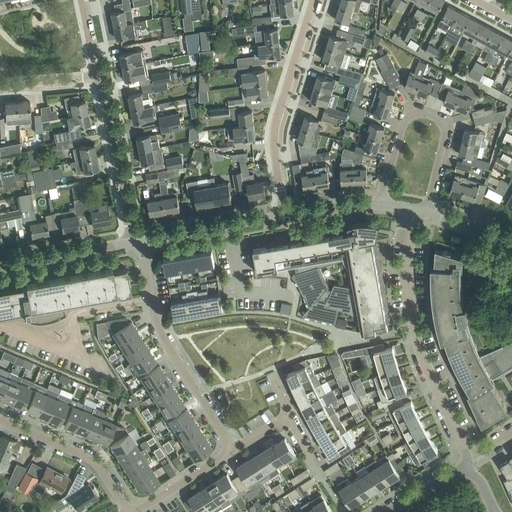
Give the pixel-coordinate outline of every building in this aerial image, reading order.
[(180,0),(182,14),(192,12),(190,0),(180,0)] [(199,0),(190,0),(192,12),(196,12),(201,12),(200,5),(199,0)] [(270,3),(271,16),(272,17),(281,15),(281,16),(294,14),(293,0),(271,3),(270,3)] [(341,0),(339,7),(350,11),(353,11),(359,13),(363,1),(362,0),(363,0),(370,2),(370,0),(341,0)] [(394,0),(391,5),(392,6),(390,9),(395,12),(397,9),(401,0),(394,0)] [(402,0),(401,0),(397,9),(402,12),(407,3),(402,0)] [(430,0),(427,6),(438,12),(443,3),(444,0),(430,0)] [(262,5),(253,6),(253,15),(254,15),(257,15),(263,14),(262,5)] [(441,19),(438,26),(448,31),(449,32),(460,12),(448,5),(441,19)] [(339,7),(335,19),(349,24),(353,11),(350,11),(339,7)] [(115,26),(134,22),(132,9),(125,10),(112,13),(115,26)] [(419,20),(424,12),(418,9),(413,17),(419,20)] [(424,12),(419,20),(425,24),(429,15),(424,12)] [(448,34),(445,39),(451,42),(453,37),(459,40),(464,31),(471,18),(460,12),(449,32),(448,34)] [(172,16),(163,17),(165,36),(175,35),(172,16)] [(257,18),(253,18),(254,25),(272,23),(272,17),(271,16),(257,18)] [(471,18),(464,31),(475,37),(482,24),(471,18)] [(115,26),(115,28),(113,29),(114,33),(116,32),(117,40),(130,37),(138,35),(137,29),(147,27),(146,20),(134,22),(115,26)] [(228,20),(226,23),(226,26),(229,28),(232,28),(234,25),(234,22),(231,20),(228,20)] [(380,22),(379,32),(383,34),(388,26),(380,22)] [(351,24),(349,32),(364,37),(366,31),(361,29),(362,28),(351,24)] [(401,38),(408,41),(415,28),(408,24),(401,38)] [(482,24),(475,37),(486,43),(493,30),(482,24)] [(254,25),(232,28),(233,36),(251,34),(251,36),(255,36),(255,31),(257,31),(256,25),(254,25)] [(255,36),(256,44),(266,43),(280,42),(278,28),(257,31),(255,31),(255,36)] [(199,31),(202,49),(210,48),(208,30),(199,31)] [(486,43),(483,48),(488,51),(484,60),(489,63),(504,36),(493,30),(486,43)] [(364,37),(349,32),(348,32),(348,33),(347,39),(344,39),(330,35),(326,48),(345,53),(347,46),(350,47),(352,46),(354,44),(356,42),(364,44),(366,37),(364,37)] [(377,46),(382,38),(375,35),(373,40),(377,46)] [(511,39),(504,36),(489,63),(495,66),(500,57),(499,57),(502,51),(508,55),(511,47),(511,39)] [(415,50),(419,44),(410,39),(407,45),(415,50)] [(466,39),(461,48),(467,51),(472,42),(467,40),(466,39)] [(159,40),(143,43),(144,50),(160,47),(159,40)] [(256,45),(258,58),(281,55),(280,42),(260,44),(256,45)] [(472,42),(467,51),(473,54),(477,45),(472,42)] [(437,53),(439,50),(429,44),(425,51),(435,57),(437,53)] [(347,68),(351,56),(345,54),(345,53),(326,48),(323,60),(327,61),(336,64),(337,63),(339,63),(338,65),(347,68)] [(381,48),(377,50),(381,56),(396,85),(403,82),(388,53),(385,54),(381,48)] [(143,50),(120,54),(123,68),(146,63),(143,50)] [(239,67),(243,66),(252,65),(257,65),(256,58),(256,56),(238,59),(238,62),(239,67)] [(391,88),(396,85),(381,56),(376,59),(382,70),(381,71),(391,88)] [(126,81),(140,78),(149,77),(146,63),(123,68),(126,81)] [(244,74),(240,74),(242,86),(248,86),(248,85),(267,83),(267,82),(268,81),(268,76),(266,75),(265,69),(253,71),(252,65),(243,66),(244,74)] [(336,73),(340,74),(360,81),(362,73),(347,68),(338,65),(336,73)] [(229,76),(244,74),(243,66),(239,67),(228,68),(229,72),(229,76)] [(463,80),(467,74),(458,69),(457,70),(454,76),(463,80)] [(476,70),(472,77),(479,81),(483,74),(476,70)] [(420,81),(422,76),(410,71),(410,72),(404,87),(417,92),(420,81)] [(168,72),(151,75),(153,83),(164,81),(168,80),(169,80),(168,72)] [(340,74),(338,81),(352,85),(348,98),(354,100),(360,81),(340,74)] [(314,88),(332,94),(332,93),(336,80),(325,76),(324,77),(318,75),(314,88)] [(428,97),(429,94),(434,83),(429,81),(430,79),(422,76),(420,81),(417,92),(428,97)] [(356,95),(362,97),(367,82),(361,80),(356,95)] [(167,81),(153,84),(154,92),(168,89),(167,81)] [(436,97),(441,83),(436,81),(431,95),(436,97)] [(441,83),(436,97),(444,100),(450,85),(442,82),(441,83)] [(249,93),(248,93),(248,98),(248,99),(255,98),(268,97),(267,83),(248,85),(248,86),(249,93)] [(473,107),(479,90),(471,87),(472,86),(464,83),(462,90),(459,97),(459,96),(455,107),(468,112),(470,106),(473,107)] [(455,107),(459,96),(459,97),(462,90),(450,85),(444,100),(443,102),(455,107)] [(314,88),(310,100),(326,105),(328,106),(332,94),(314,88)] [(395,93),(380,88),(377,88),(373,100),(378,102),(391,106),(395,93)] [(151,106),(148,92),(143,93),(142,93),(129,96),(129,99),(131,110),(151,106)] [(359,107),(362,97),(356,95),(353,105),(359,107)] [(67,117),(87,113),(85,100),(79,101),(78,96),(64,98),(66,109),(71,108),(73,116),(67,117)] [(229,108),(240,106),(245,105),(244,99),(228,100),(229,107),(229,108)] [(391,106),(378,102),(373,100),(369,113),(387,118),(391,106)] [(29,101),(17,102),(18,117),(18,123),(31,122),(29,101)] [(17,102),(4,103),(6,124),(18,123),(18,117),(17,102)] [(154,105),(151,106),(131,110),(132,111),(130,112),(131,117),(133,116),(134,123),(147,120),(152,119),(157,118),(154,105)] [(326,105),(323,113),(338,118),(346,120),(348,113),(345,112),(338,110),(336,109),(328,107),(328,106),(326,105)] [(364,116),(366,109),(359,107),(353,105),(351,112),(364,116)] [(50,111),(49,106),(40,108),(41,115),(41,122),(52,120),(50,111)] [(252,111),(241,112),(240,106),(229,108),(211,110),(211,118),(231,115),(230,115),(231,115),(232,120),(237,119),(238,126),(254,124),(252,111)] [(483,108),(472,111),(474,119),(495,112),(494,110),(491,108),(483,111),(483,108)] [(494,120),(503,122),(507,109),(498,111),(495,112),(474,119),(476,125),(494,120)] [(364,116),(351,112),(349,119),(362,123),(364,116)] [(90,118),(88,118),(87,113),(67,117),(69,129),(75,128),(90,125),(90,124),(92,123),(90,118)] [(180,121),(179,113),(159,117),(160,125),(180,121)] [(336,124),(338,118),(323,113),(321,121),(322,120),(336,124)] [(42,133),(41,122),(41,115),(34,115),(35,133),(42,133)] [(317,125),(319,120),(305,116),(301,128),(312,132),(319,134),(321,126),(317,125)] [(160,125),(162,134),(182,129),(180,121),(160,125)] [(367,136),(380,140),(384,128),(371,123),(367,136)] [(255,138),(254,124),(238,126),(234,127),(234,129),(235,139),(235,140),(255,138)] [(70,131),(54,134),(54,136),(56,142),(71,139),(82,137),(80,127),(75,128),(69,129),(70,131)] [(190,129),(190,141),(197,140),(198,127),(190,129)] [(310,138),(312,132),(301,128),(297,141),(318,147),(319,141),(310,138)] [(462,142),(480,146),(482,139),(484,139),(485,134),(465,129),(462,142)] [(208,131),(199,132),(200,141),(209,140),(208,131)] [(159,147),(156,134),(137,138),(140,151),(159,147)] [(355,151),(372,157),(374,152),(377,152),(380,140),(367,136),(363,148),(357,145),(355,151)] [(71,139),(56,142),(57,150),(73,147),(71,139)] [(233,141),(219,143),(220,150),(234,149),(233,141)] [(333,142),(331,151),(338,153),(340,144),(333,142)] [(462,142),(459,154),(464,155),(462,162),(472,164),(472,165),(489,169),(491,162),(477,158),(480,147),(480,146),(462,142)] [(302,145),(298,144),(299,148),(300,150),(300,156),(311,154),(316,153),(317,149),(307,146),(302,145)] [(74,161),(96,157),(94,145),(73,149),(75,161),(74,161)] [(152,148),(140,151),(143,164),(148,163),(150,170),(166,166),(162,146),(159,147),(152,148)] [(355,151),(343,148),(341,154),(353,158),(353,162),(354,168),(353,168),(354,183),(368,182),(367,167),(366,165),(364,163),(361,163),(361,162),(363,154),(372,157),(355,151)] [(27,151),(31,171),(39,169),(36,153),(34,153),(33,149),(27,151)] [(224,160),(224,155),(210,151),(211,162),(224,160)] [(329,151),(320,153),(322,160),(330,159),(329,151)] [(248,153),(230,155),(231,158),(240,161),(249,164),(248,153)] [(322,160),(320,153),(311,154),(312,161),(322,160)] [(510,162),(511,157),(503,153),(501,158),(509,163),(510,162)] [(311,154),(300,156),(302,164),(302,163),(310,162),(312,161),(311,154)] [(180,155),(166,159),(168,170),(178,168),(183,167),(180,155)] [(74,161),(69,162),(70,167),(75,166),(76,174),(99,169),(96,157),(74,161)] [(457,161),(456,168),(461,169),(470,172),(472,165),(472,164),(462,162),(457,161)] [(341,162),(340,162),(341,168),(342,183),(354,183),(353,168),(354,168),(353,162),(341,162)] [(317,187),(330,185),(326,165),(321,166),(321,168),(314,170),(317,187)] [(0,178),(1,178),(15,175),(13,168),(0,171),(0,178)] [(37,191),(56,187),(52,168),(33,171),(34,179),(35,185),(37,191)] [(168,170),(164,170),(165,177),(179,175),(178,168),(168,170)] [(304,190),(317,187),(314,170),(306,171),(308,177),(306,177),(306,175),(302,175),(304,190)] [(145,173),(147,184),(160,182),(159,181),(158,171),(145,173)] [(244,188),(244,185),(242,172),(233,174),(235,190),(244,188)] [(25,173),(15,175),(16,181),(26,179),(25,173)] [(250,174),(242,176),(244,185),(248,185),(250,197),(265,194),(263,181),(255,183),(253,174),(250,174)] [(462,197),(462,196),(467,179),(455,175),(450,193),(462,196),(462,197)] [(490,176),(488,181),(497,186),(498,185),(500,180),(490,176)] [(210,186),(214,204),(231,201),(228,183),(216,185),(214,177),(209,178),(210,186)] [(498,185),(507,189),(511,191),(511,177),(509,183),(501,179),(500,180),(498,185)] [(467,179),(462,196),(474,200),(475,196),(482,198),(486,185),(467,179)] [(214,204),(210,186),(199,188),(198,180),(186,182),(190,200),(196,199),(198,207),(214,204)] [(160,192),(167,191),(166,181),(159,182),(160,192)] [(79,185),(79,191),(87,190),(86,182),(78,183),(78,184),(79,185)] [(35,185),(27,187),(28,193),(37,192),(37,191),(35,185)] [(80,197),(79,191),(79,185),(71,186),(73,198),(80,197)] [(504,195),(507,189),(498,185),(497,186),(495,190),(504,195)] [(150,215),(165,213),(165,212),(163,198),(162,198),(161,192),(154,193),(156,200),(148,201),(150,215)] [(23,223),(29,221),(32,237),(48,234),(48,230),(53,229),(51,214),(45,215),(46,220),(36,222),(31,193),(18,195),(23,223)] [(180,210),(178,196),(163,198),(165,212),(165,213),(180,210)] [(81,198),(83,213),(91,212),(93,225),(109,223),(108,216),(109,214),(109,211),(107,210),(105,202),(90,204),(89,197),(81,198)] [(76,215),(83,213),(81,198),(73,200),(74,207),(69,208),(70,216),(61,217),(60,212),(53,214),(55,228),(62,227),(63,231),(79,228),(76,215)] [(0,222),(6,221),(22,217),(20,209),(0,213),(0,222)] [(24,227),(23,223),(22,217),(6,221),(7,226),(15,225),(16,229),(24,227)] [(330,232),(327,232),(327,233),(316,235),(316,234),(313,235),(302,237),(299,237),(299,238),(288,240),(288,239),(285,240),(279,241),(275,242),(274,242),(271,242),(272,243),(268,243),(269,247),(253,249),(258,273),(298,266),(299,272),(293,274),(293,275),(299,287),(302,286),(309,307),(302,315),(336,323),(339,309),(343,310),(354,315),(355,315),(354,305),(360,305),(365,334),(388,330),(387,324),(391,323),(391,320),(390,321),(389,310),(389,307),(388,307),(386,296),(387,296),(386,293),(384,283),(384,282),(384,279),(383,279),(381,269),(382,269),(381,265),(379,255),(379,252),(378,252),(377,244),(377,240),(379,225),(380,226),(380,225),(378,224),(374,223),(372,223),(369,223),(366,222),(363,222),(361,223),(357,223),(353,224),(353,225),(354,224),(356,231),(343,233),(343,229),(340,230),(330,232)] [(463,270),(464,257),(450,253),(451,252),(443,251),(435,249),(434,267),(434,273),(435,293),(437,311),(440,325),(444,340),(449,354),(455,367),(462,380),(470,394),(471,393),(488,382),(511,367),(511,342),(477,358),(475,354),(469,338),(464,322),(463,319),(468,318),(465,307),(461,308),(459,295),(458,282),(458,269),(463,270)] [(203,269),(215,267),(212,250),(196,253),(199,270),(198,270),(199,275),(204,274),(203,269)] [(183,278),(188,277),(187,272),(198,270),(199,270),(196,253),(180,255),(183,273),(183,278)] [(183,273),(180,255),(163,258),(167,276),(183,273)] [(113,271),(112,268),(37,282),(36,277),(19,280),(21,291),(0,295),(0,316),(24,312),(26,321),(25,320),(24,321),(30,323),(37,324),(41,324),(50,323),(53,322),(59,319),(66,316),(66,315),(65,316),(63,303),(117,293),(118,293),(118,296),(131,294),(127,268),(113,271)] [(208,295),(207,290),(203,291),(206,313),(223,310),(220,293),(208,295)] [(190,316),(206,313),(203,291),(198,292),(198,296),(188,298),(187,298),(190,316)] [(174,319),(190,316),(187,298),(188,298),(187,294),(182,294),(183,299),(171,301),(174,319)] [(120,343),(136,332),(132,326),(131,327),(126,318),(106,321),(120,343)] [(344,328),(346,321),(338,319),(336,326),(344,328)] [(126,352),(142,342),(136,332),(120,343),(126,352)] [(132,362),(149,351),(142,342),(126,352),(132,362)] [(369,346),(358,349),(360,355),(366,355),(369,366),(377,364),(396,359),(393,347),(385,349),(383,343),(369,346)] [(149,351),(132,362),(128,365),(127,365),(134,376),(139,373),(138,372),(155,361),(149,351)] [(108,357),(111,361),(117,357),(114,353),(108,357)] [(338,358),(330,361),(332,367),(333,367),(341,364),(339,359),(338,358)] [(292,385),(316,374),(316,373),(315,374),(310,364),(308,365),(306,359),(292,365),(295,371),(288,374),(292,385)] [(380,375),(399,369),(396,359),(377,364),(380,375)] [(147,386),(164,376),(160,369),(159,370),(158,370),(154,362),(155,361),(138,372),(147,386)] [(115,367),(118,372),(124,368),(121,364),(115,367)] [(341,364),(333,367),(332,367),(336,377),(345,374),(343,370),(341,364)] [(0,397),(1,398),(9,379),(7,379),(9,373),(0,368),(0,397)] [(378,389),(403,380),(399,369),(380,375),(375,377),(379,388),(378,389)] [(12,403),(22,378),(9,373),(7,379),(9,379),(1,398),(12,403)] [(297,395),(320,384),(316,374),(292,385),(297,395)] [(153,396),(170,385),(164,376),(147,386),(153,396)] [(31,389),(34,383),(22,378),(12,403),(22,407),(30,388),(31,389)] [(384,406),(402,399),(399,393),(407,390),(403,380),(378,389),(382,400),(377,402),(379,408),(384,406)] [(488,382),(471,393),(473,396),(472,397),(487,422),(508,410),(492,385),(490,385),(488,382)] [(30,388),(22,407),(23,407),(23,406),(27,407),(26,409),(27,409),(31,411),(32,411),(38,414),(46,395),(44,394),(47,389),(34,383),(31,389),(30,388)] [(302,405),(320,396),(325,393),(320,384),(297,395),(302,405)] [(160,405),(176,395),(170,385),(153,396),(160,405)] [(57,400),(57,399),(59,394),(47,389),(44,394),(46,395),(38,414),(49,418),(57,400)] [(307,415),(325,406),(331,403),(328,398),(331,397),(329,391),(325,393),(320,396),(302,405),(307,415)] [(132,400),(135,406),(139,404),(136,398),(133,393),(132,394),(129,396),(131,398),(130,398),(132,400)] [(68,404),(70,398),(59,394),(57,399),(57,400),(49,418),(59,423),(68,404)] [(166,415),(183,404),(176,395),(160,405),(166,415)] [(122,408),(127,399),(122,397),(118,407),(122,408)] [(398,420),(416,412),(411,401),(404,404),(402,399),(384,406),(387,413),(389,412),(394,423),(399,420),(398,420)] [(131,409),(135,406),(132,400),(127,403),(131,409)] [(68,404),(59,423),(60,423),(60,421),(64,423),(64,424),(66,426),(68,426),(69,426),(75,429),(83,411),(81,410),(83,404),(77,402),(75,407),(68,404)] [(313,425),(336,412),(331,403),(325,406),(307,415),(313,425)] [(83,411),(75,429),(86,434),(94,415),(93,415),(95,409),(83,404),(81,410),(83,411)] [(186,413),(181,406),(183,405),(183,404),(166,415),(167,417),(163,419),(170,431),(174,428),(175,430),(192,419),(188,413),(187,414),(186,413)] [(106,414),(95,409),(93,415),(94,415),(86,434),(96,438),(104,420),(104,419),(106,414)] [(318,435),(341,421),(336,412),(313,425),(318,435)] [(399,420),(394,423),(399,433),(404,431),(421,422),(416,412),(398,420),(399,420)] [(181,439),(198,429),(192,419),(175,430),(181,439)] [(104,420),(96,438),(107,443),(115,424),(104,420)] [(324,444),(347,431),(341,421),(318,435),(324,444)] [(409,441),(426,431),(421,422),(404,431),(409,441)] [(117,454),(134,443),(125,428),(115,424),(107,443),(108,441),(112,443),(115,447),(113,447),(117,454)] [(162,435),(155,424),(151,427),(158,438),(162,435)] [(134,428),(128,432),(133,441),(140,437),(134,428)] [(187,449),(204,438),(198,429),(181,439),(187,449)] [(329,463),(341,455),(356,445),(347,431),(324,444),(330,454),(325,457),(329,463)] [(415,451),(432,441),(426,431),(409,441),(403,444),(409,454),(415,451)] [(367,438),(369,442),(377,437),(374,433),(367,438)] [(384,441),(392,437),(389,433),(382,438),(384,441)] [(19,443),(2,436),(0,440),(0,469),(6,472),(9,464),(6,463),(11,450),(16,452),(19,443)] [(153,437),(151,438),(147,441),(149,445),(155,441),(153,437)] [(392,437),(384,441),(387,445),(394,440),(392,437)] [(204,438),(187,449),(195,461),(201,457),(200,455),(211,448),(204,438)] [(275,445),(286,461),(296,455),(285,438),(275,445)] [(416,465),(421,461),(438,451),(432,441),(415,451),(409,454),(416,465)] [(123,463),(140,453),(134,443),(117,454),(123,463)] [(365,444),(362,446),(367,454),(370,451),(365,444)] [(277,467),(286,461),(275,445),(266,450),(277,467)] [(266,450),(257,456),(270,477),(279,471),(277,467),(266,450)] [(162,451),(156,455),(159,459),(165,456),(162,451)] [(129,473),(146,462),(140,453),(123,463),(129,473)] [(346,456),(351,464),(355,461),(350,454),(346,456)] [(389,459),(387,456),(386,455),(377,461),(376,460),(390,482),(400,475),(398,473),(390,460),(389,459)] [(171,459),(179,471),(185,467),(177,456),(171,459)] [(270,477),(257,456),(248,462),(248,461),(247,461),(261,483),(270,477)] [(347,466),(351,464),(346,456),(343,459),(347,466)] [(403,469),(395,456),(390,460),(398,473),(403,469)] [(509,490),(511,487),(511,457),(500,465),(509,478),(505,481),(505,480),(504,480),(508,490),(509,490)] [(366,466),(369,470),(379,487),(389,481),(389,482),(390,482),(376,460),(366,466)] [(246,493),(261,483),(247,461),(237,467),(242,474),(237,477),(246,493)] [(135,483),(152,472),(146,462),(129,473),(135,483)] [(170,477),(176,473),(169,462),(163,465),(170,477)] [(325,470),(328,475),(340,468),(337,462),(325,470)] [(16,463),(8,481),(16,484),(26,468),(16,463)] [(37,479),(32,488),(42,493),(46,484),(61,492),(68,478),(47,467),(40,480),(37,479)] [(311,474),(308,469),(307,469),(295,476),(299,482),(311,474)] [(369,470),(359,477),(370,493),(379,487),(369,470)] [(32,488),(37,479),(37,477),(27,472),(19,488),(25,491),(28,486),(32,488)] [(152,472),(135,483),(142,493),(152,486),(153,487),(160,484),(152,472)] [(246,493),(237,477),(231,481),(227,474),(217,480),(228,498),(229,498),(228,496),(237,490),(239,493),(244,489),(246,493)] [(294,485),(299,482),(295,476),(291,479),(294,485)] [(316,483),(316,482),(313,477),(301,485),(304,490),(316,483)] [(359,477),(350,483),(360,499),(370,493),(359,477)] [(350,483),(347,478),(337,485),(350,506),(360,499),(350,483)] [(228,498),(217,480),(208,486),(219,504),(222,508),(231,502),(228,498)] [(85,507),(98,498),(97,496),(99,495),(94,487),(92,488),(88,483),(81,488),(72,483),(66,494),(49,506),(52,511),(57,511),(59,511),(60,511),(66,509),(65,507),(72,502),(78,511),(79,511),(80,511),(86,508),(85,507)] [(284,491),(280,483),(276,486),(281,493),(284,491)] [(199,492),(210,509),(211,511),(215,511),(222,508),(219,504),(208,486),(199,492)] [(277,496),(281,493),(276,486),(272,488),(277,496)] [(12,492),(6,489),(0,499),(0,510),(1,511),(12,492)] [(291,491),(296,498),(300,496),(295,489),(291,491)] [(292,501),(296,498),(291,491),(288,493),(292,501)] [(210,510),(210,509),(199,492),(189,498),(193,505),(188,508),(190,511),(203,511),(209,509),(210,510)] [(318,511),(332,511),(321,495),(311,501),(318,511)] [(276,501),(272,503),(277,511),(280,509),(276,501)] [(318,511),(311,501),(302,507),(304,511),(318,511)]
